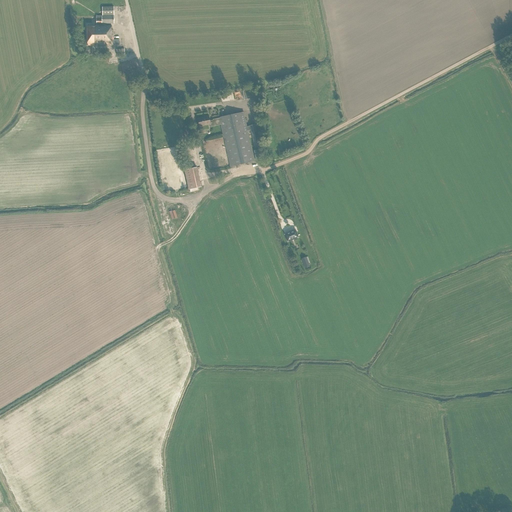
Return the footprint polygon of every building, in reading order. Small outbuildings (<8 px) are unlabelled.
[(114,7),(102,7),(102,15),(114,15),(114,7)] [(87,46),(113,45),(119,45),(119,40),(113,40),(113,30),(111,30),(111,25),(107,25),(107,24),(114,23),(114,16),(96,16),(96,26),(87,26),(87,46)] [(243,90),(244,99),(259,97),(257,88),(243,90)] [(221,118),(213,120),(209,121),(208,115),(204,116),(204,117),(197,119),(199,127),(210,125),(211,127),(221,125),(230,167),(254,161),(251,146),(249,135),(251,135),(254,145),(259,144),(255,126),(259,125),(257,119),(254,120),(255,125),(247,127),(243,112),(221,117),(221,118)] [(196,167),(184,170),(189,190),(201,187),(196,167)] [(287,242),(298,238),(295,230),(284,234),(287,242)] [(305,268),(310,267),(306,257),(301,259),(305,268)]
